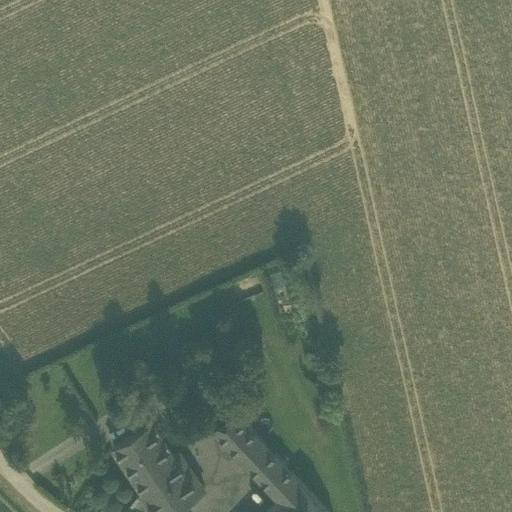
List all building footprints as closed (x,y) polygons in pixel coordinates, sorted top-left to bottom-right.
[(215,426),(248,463),(267,447),(235,413),(215,426)] [(143,488),(158,511),(168,511),(203,489),(177,451),(172,455),(151,422),(115,445),(138,481),(143,488)] [(278,458),(267,447),(248,463),(259,474),(278,458)] [(328,511),(278,458),(259,474),(280,497),(263,511),(328,511)] [(158,511),(143,488),(127,508),(135,511),(150,511),(152,509),(154,511),(158,511)]
